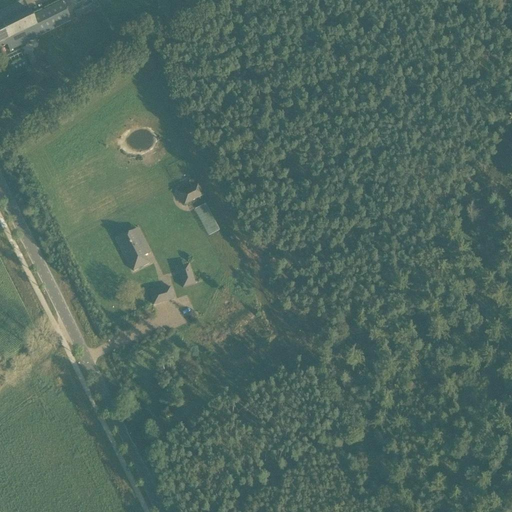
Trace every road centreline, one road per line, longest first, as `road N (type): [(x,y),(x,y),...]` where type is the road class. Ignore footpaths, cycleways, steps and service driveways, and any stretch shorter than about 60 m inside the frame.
road 1 (tertiary): [(162,511),(0,186)]
road 2 (track): [(0,134),(149,35)]
